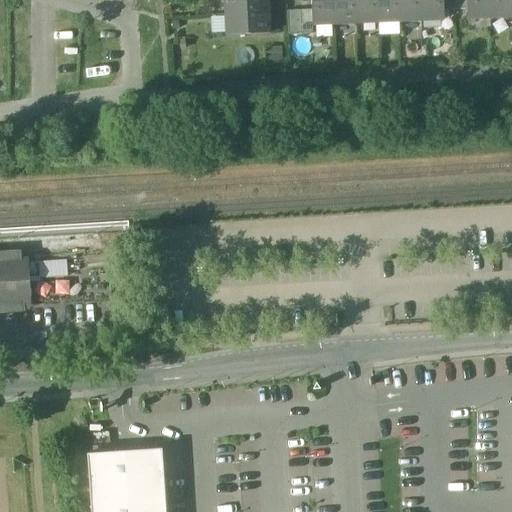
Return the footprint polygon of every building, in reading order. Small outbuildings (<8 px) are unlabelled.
[(267,0),(223,0),(224,16),(268,14),(267,0)] [(310,0),(311,11),(312,26),(313,26),(334,26),(332,0),(310,0)] [(354,0),(332,0),(334,26),(355,25),(354,0)] [(376,0),(354,0),(355,25),(377,24),(376,0)] [(397,0),(376,0),(377,24),(399,23),(397,0)] [(419,0),(397,0),(399,23),(420,22),(419,0)] [(419,0),(420,22),(441,21),(442,21),(442,5),(441,0),(419,0)] [(453,0),(441,0),(442,5),(442,11),(454,11),(453,0)] [(453,0),(454,11),(466,10),(466,4),(465,0),(453,0)] [(465,0),(466,4),(466,10),(467,20),(469,20),(489,19),(488,0),(465,0)] [(510,0),(488,0),(489,19),(511,19),(510,0)] [(299,11),(287,12),(288,36),(300,35),(299,11)] [(268,14),(224,16),(224,18),(225,33),(225,34),(225,36),(241,36),(269,34),(268,25),(268,14)] [(221,17),(211,18),(212,34),(222,33),(221,17)] [(23,263),(0,264),(0,303),(26,302),(23,263)] [(493,467),(493,430),(478,430),(478,467),(493,467)] [(165,511),(161,450),(86,455),(90,511),(165,511)]
